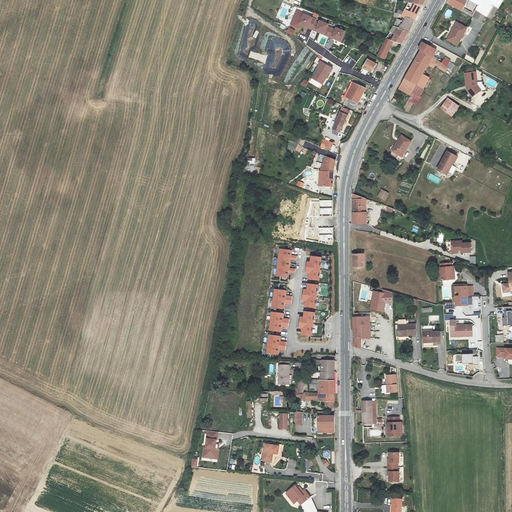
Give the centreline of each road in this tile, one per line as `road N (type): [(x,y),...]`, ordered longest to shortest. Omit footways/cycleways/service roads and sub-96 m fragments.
road 1 (primary): [(344,349),(348,171),(436,0)]
road 2 (unclassified): [(511,385),(444,378),(344,349)]
road 3 (primary): [(346,511),(344,349)]
